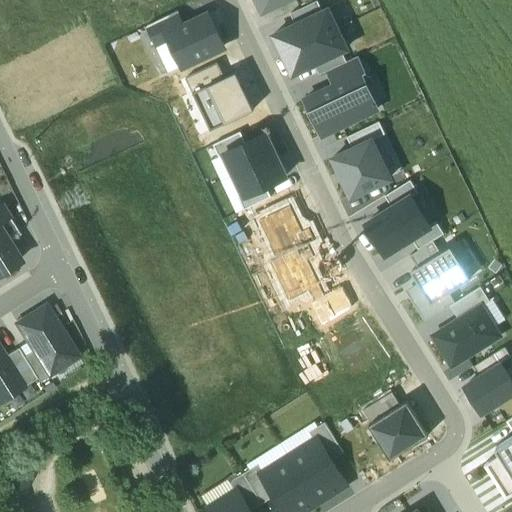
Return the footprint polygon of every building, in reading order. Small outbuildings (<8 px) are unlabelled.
[(258,0),(263,11),(285,0),(258,0)] [(317,1),(290,13),(295,24),(322,11),(317,1)] [(274,34),(283,54),(338,28),(328,8),(322,11),(295,24),(274,34)] [(177,11),(147,25),(157,47),(170,41),(166,33),(184,25),(177,11)] [(170,41),(183,68),(226,48),(209,13),(184,25),(166,33),(170,41)] [(347,48),(338,28),(283,54),(293,73),(314,63),(342,50),(347,48)] [(342,50),(314,63),(320,74),(326,71),(347,61),(342,50)] [(347,61),(326,71),(333,85),(361,72),(365,71),(358,56),(347,61)] [(186,77),(193,91),(225,76),(218,62),(186,77)] [(211,129),(254,108),(236,71),(225,76),(193,91),(211,129)] [(333,85),(306,98),(323,134),(378,109),(361,72),(333,85)] [(380,121),(347,137),(352,148),(372,138),(373,139),(385,133),(380,121)] [(224,153),(224,152),(245,142),(240,131),(213,144),(219,156),(224,153)] [(276,154),(266,132),(245,142),(224,152),(224,153),(234,173),(276,154)] [(352,148),(333,157),(352,196),(391,178),(373,139),(372,138),(352,148)] [(286,175),(276,154),(234,173),(244,194),(245,195),(266,185),(286,175)] [(386,196),(391,205),(411,192),(413,196),(418,193),(410,180),(386,196)] [(266,185),(245,195),(244,194),(238,196),(244,209),(271,196),(266,185)] [(413,196),(411,192),(391,205),(363,222),(386,257),(414,240),(433,227),(431,224),(413,196)] [(1,205),(0,206),(0,230),(8,242),(20,234),(1,205)] [(433,227),(414,240),(420,249),(433,241),(444,234),(436,221),(431,224),(433,227)] [(0,271),(19,259),(8,242),(0,230),(0,271)] [(410,255),(418,267),(441,253),(433,241),(420,249),(410,255)] [(418,267),(412,271),(422,289),(432,303),(444,295),(471,279),(450,247),(441,253),(418,267)] [(480,287),(450,305),(459,319),(480,306),(489,301),(480,287)] [(422,289),(410,297),(425,321),(450,305),(444,295),(432,303),(422,289)] [(47,305),(17,323),(34,349),(50,374),(79,356),(47,305)] [(435,335),(453,364),(499,336),(480,306),(459,319),(435,335)] [(0,398),(24,384),(6,355),(0,346),(0,398)] [(24,384),(36,376),(24,356),(18,347),(6,355),(24,384)] [(505,347),(474,366),(481,377),(501,364),(511,358),(505,347)] [(40,381),(50,374),(34,349),(24,356),(36,376),(40,381)] [(465,387),(483,414),(511,395),(511,381),(501,364),(481,377),(465,387)] [(371,423),(401,405),(393,392),(363,410),(371,423)] [(369,425),(391,459),(429,435),(407,401),(401,405),(371,423),(369,425)] [(318,438),(332,460),(343,453),(325,423),(310,431),(315,440),(318,438)] [(485,463),(507,497),(511,493),(511,437),(496,447),(500,454),(485,463)] [(315,440),(290,456),(319,503),(348,486),(332,460),(318,438),(315,440)] [(290,456),(264,472),(261,473),(273,496),(284,511),(303,511),(319,503),(290,456)] [(244,474),(262,503),(273,496),(261,473),(264,472),(258,463),(244,474)] [(252,509),(262,503),(244,474),(229,483),(234,490),(239,487),(252,509)] [(239,487),(234,490),(206,507),(209,511),(253,511),(252,509),(239,487)]
